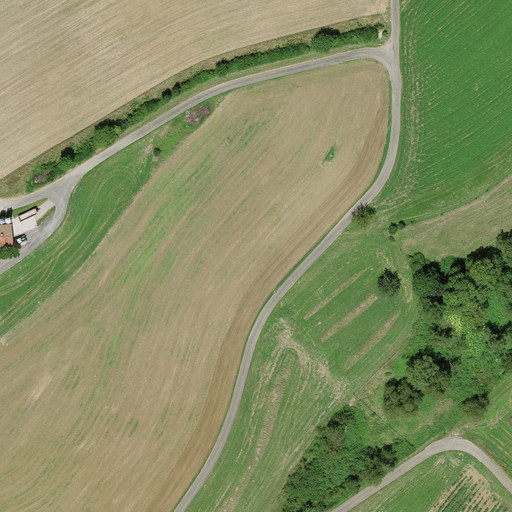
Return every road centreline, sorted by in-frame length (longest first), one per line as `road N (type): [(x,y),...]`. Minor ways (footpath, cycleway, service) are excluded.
road 1 (track): [(392,0),(388,170),(271,299),(216,444),(177,511)]
road 2 (track): [(0,206),(61,185),(224,86),(334,59),(391,57)]
road 3 (track): [(511,490),(476,453),(432,448),(339,511)]
road 4 (track): [(330,236),(418,223),(511,166)]
